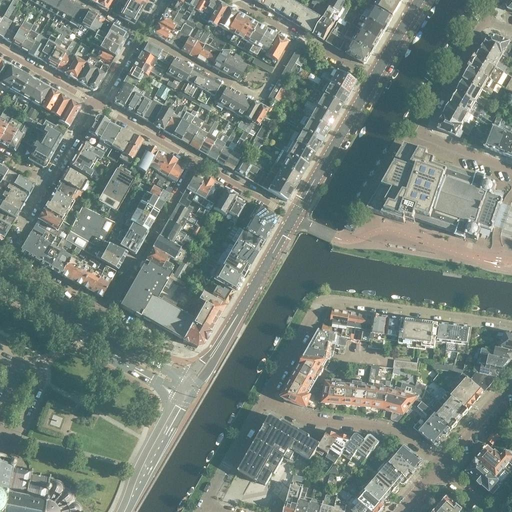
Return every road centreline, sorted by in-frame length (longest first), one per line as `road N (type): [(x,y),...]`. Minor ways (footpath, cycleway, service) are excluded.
road 1 (residential): [(264,398),(327,298),(511,326)]
road 2 (residential): [(483,19),(417,135),(511,171)]
road 3 (residential): [(139,34),(259,97),(297,37)]
road 4 (secondary): [(186,389),(292,217)]
road 5 (residential): [(436,471),(383,429),(320,425),(264,398)]
road 6 (residential): [(196,162),(110,303)]
road 7 (secondary): [(292,217),(373,78)]
road 8 (secondary): [(123,511),(186,389)]
road 9 (residential): [(202,507),(264,398)]
